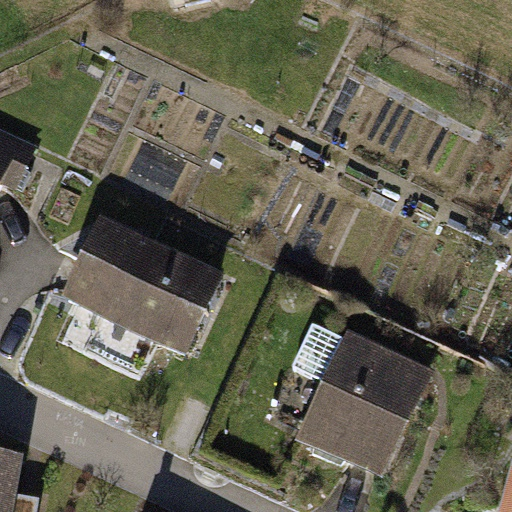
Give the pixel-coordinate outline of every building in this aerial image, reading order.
[(0,241),(42,152),(0,132),(0,241)] [(96,223),(63,308),(184,354),(217,268),(96,223)] [(342,338),(300,436),(388,474),(431,377),(342,338)] [(0,455),(0,511),(16,511),(34,469),(0,455)] [(511,511),(511,469),(500,511),(511,511)]
